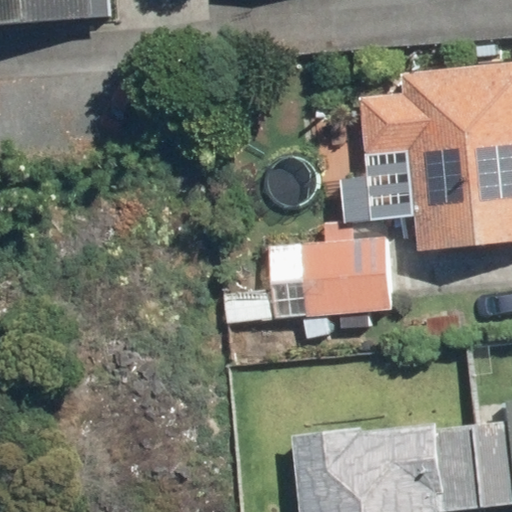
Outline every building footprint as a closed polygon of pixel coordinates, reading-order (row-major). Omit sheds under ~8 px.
[(0,0),(0,32),(118,23),(116,0),(0,0)] [(511,239),(511,129),(465,134),(461,93),(366,102),(370,148),(409,144),(419,249),(511,239)] [(393,305),(388,236),(305,242),(309,311),(393,305)] [(291,282),(227,289),(233,336),(297,329),(291,282)] [(511,393),(509,394),(511,417),(511,418),(477,423),(487,505),(511,502),(511,393)] [(482,506),(471,422),(438,426),(436,412),(291,431),(301,511),(441,511),(482,506)]
